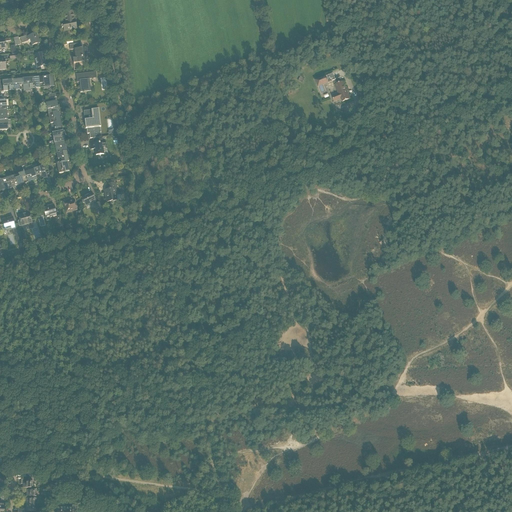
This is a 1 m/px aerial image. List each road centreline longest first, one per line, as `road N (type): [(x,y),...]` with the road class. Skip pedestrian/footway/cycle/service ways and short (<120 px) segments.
road 1 (unclassified): [(0,266),(174,225),(511,90)]
road 2 (track): [(205,430),(181,343),(136,236),(125,122)]
road 3 (unclassified): [(0,198),(87,168),(75,97),(48,25)]
